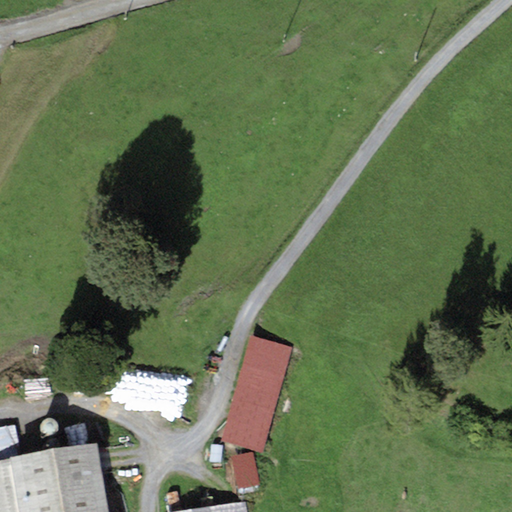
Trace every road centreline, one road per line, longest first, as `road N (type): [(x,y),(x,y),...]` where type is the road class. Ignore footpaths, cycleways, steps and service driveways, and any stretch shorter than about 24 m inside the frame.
road 1 (track): [(0,413),(14,404),(79,405),(133,417),(168,452),(202,435),(241,323),(420,79),(502,0)]
road 2 (unclassified): [(132,0),(0,35)]
